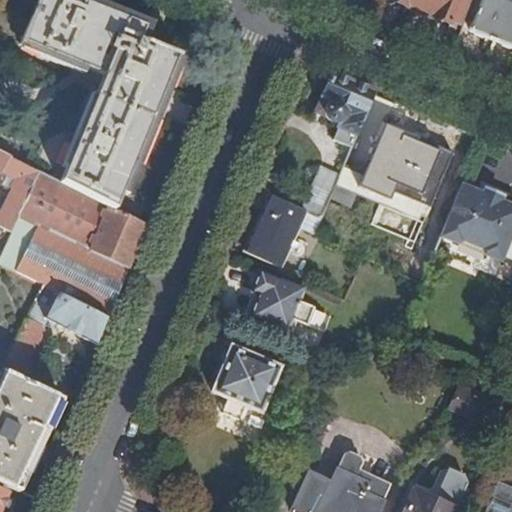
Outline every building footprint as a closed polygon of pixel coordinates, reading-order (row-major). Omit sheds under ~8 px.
[(104,80),(60,182),(114,210),(181,57),(135,38),(139,27),(72,0),(41,0),(22,47),(104,80)] [(347,0),(342,13),(370,25),(380,0),(347,0)] [(415,0),(413,6),(435,15),(440,0),(415,0)] [(440,0),(435,15),(434,16),(451,23),(452,21),(457,23),(466,0),(440,0)] [(492,40),(508,0),(482,0),(470,30),(472,32),(473,33),(483,38),(484,37),(492,40)] [(511,0),(508,0),(492,40),(500,43),(501,45),(510,49),(511,47),(511,0)] [(355,134),(374,91),(332,73),(322,96),(330,99),(331,101),(326,105),(325,110),(326,114),(330,119),(339,119),(340,124),(339,126),(355,134)] [(380,127),(354,190),(379,200),(370,223),(414,242),(450,156),(380,127)] [(19,216),(39,171),(0,150),(0,169),(17,178),(12,188),(15,189),(0,218),(0,225),(11,232),(19,216)] [(303,211),(318,217),(337,175),(321,169),(302,210),(303,211)] [(114,210),(60,182),(39,171),(19,216),(129,269),(146,227),(114,210)] [(511,205),(501,201),(484,193),(461,183),(439,235),(457,243),(465,241),(481,248),(485,255),(500,261),(511,233),(511,205)] [(484,193),(501,201),(503,196),(486,188),(484,193)] [(302,210),(269,195),(245,250),(279,265),(303,211),(302,210)] [(129,269),(19,216),(11,232),(0,256),(0,263),(43,286),(108,319),(129,269)] [(511,233),(500,261),(485,255),(481,248),(465,241),(457,243),(439,235),(433,249),(511,283),(511,233)] [(280,281),(260,273),(244,314),(250,316),(250,317),(287,333),(289,327),(294,330),(297,322),(306,326),(312,311),(298,305),(304,289),(280,279),(280,281)] [(98,345),(108,319),(43,286),(36,300),(41,303),(50,308),(45,318),(98,345)] [(41,326),(45,318),(50,308),(41,303),(39,308),(34,305),(27,319),(41,326)] [(27,319),(1,371),(2,372),(24,382),(29,370),(25,368),(43,332),(41,326),(27,319)] [(386,331),(357,343),(361,353),(373,349),(376,340),(391,346),(395,336),(386,331)] [(314,382),(327,355),(294,341),(284,369),(314,382)] [(281,368),(231,347),(220,373),(218,372),(214,374),(210,383),(211,387),(214,388),(212,392),(227,399),(222,412),(239,420),(244,406),(262,414),(281,368)] [(24,382),(2,372),(0,376),(0,480),(18,489),(60,399),(24,382)] [(464,379),(460,388),(471,393),(476,384),(464,379)] [(471,393),(460,388),(457,386),(448,407),(493,427),(494,425),(500,424),(505,411),(502,408),(502,406),(489,400),(490,398),(484,396),(483,398),(471,393)] [(305,442),(318,448),(324,435),(310,428),(305,442)] [(331,484),(310,474),(292,511),(376,511),(389,486),(358,471),(362,461),(360,457),(349,452),(345,454),(331,484)] [(447,468),(440,470),(432,487),(426,489),(424,495),(416,492),(414,493),(405,511),(454,511),(468,483),(465,475),(447,468)] [(511,511),(511,490),(497,484),(484,511),(511,511)]
